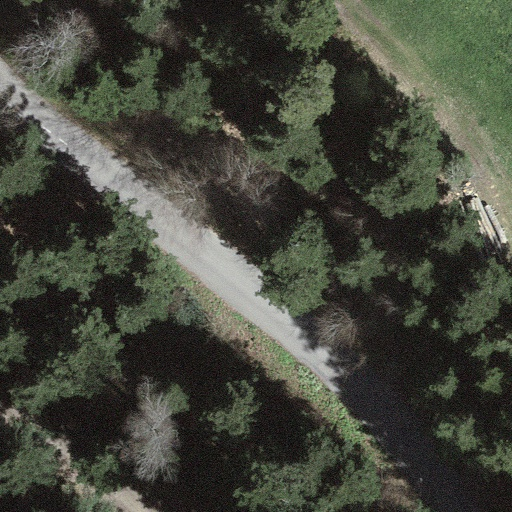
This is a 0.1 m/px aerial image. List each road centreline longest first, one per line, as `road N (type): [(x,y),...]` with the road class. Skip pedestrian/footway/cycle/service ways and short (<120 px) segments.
road 1 (unclassified): [(0,88),(374,399),(460,511)]
road 2 (track): [(0,366),(108,456),(154,511)]
